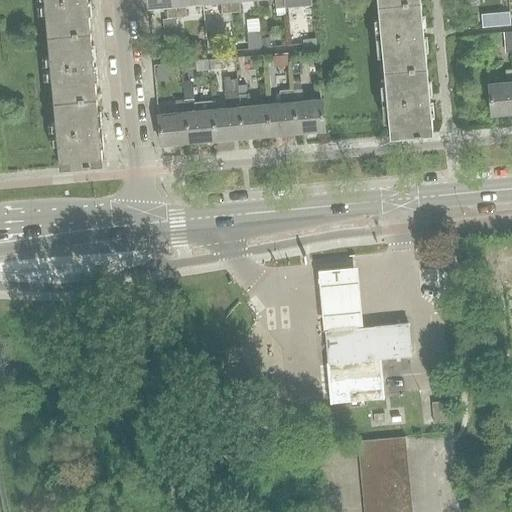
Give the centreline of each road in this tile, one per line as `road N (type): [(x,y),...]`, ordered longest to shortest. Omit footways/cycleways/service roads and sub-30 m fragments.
road 1 (secondary): [(144,227),(511,189)]
road 2 (residential): [(121,0),(144,227)]
road 3 (secondary): [(0,239),(144,227)]
